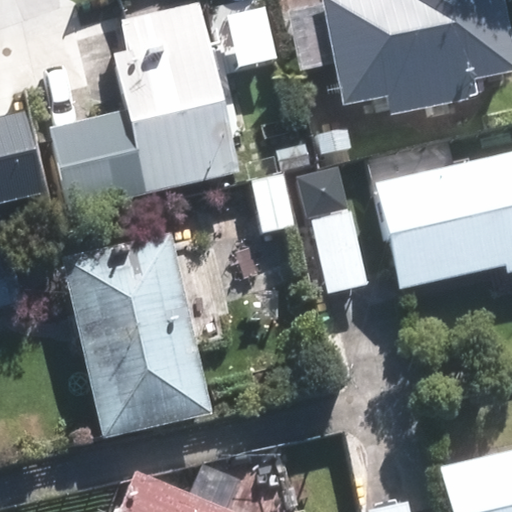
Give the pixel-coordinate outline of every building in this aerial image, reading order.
[(339,0),(318,4),(336,100),(381,91),(384,108),(459,94),(456,78),(498,70),(484,0),(339,0)] [(229,168),(201,40),(115,59),(128,117),(53,133),(69,204),(229,168)] [(511,155),(377,188),(400,284),(511,256),(511,155)] [(290,175),(256,182),(266,234),(300,228),(290,175)] [(357,206),(316,214),(332,295),(374,286),(357,206)] [(155,246),(64,267),(102,436),(193,415),(155,246)] [(511,511),(511,449),(439,468),(449,511),(511,511)] [(192,511),(130,487),(119,511),(192,511)] [(412,511),(411,503),(369,510),(369,511),(412,511)]
